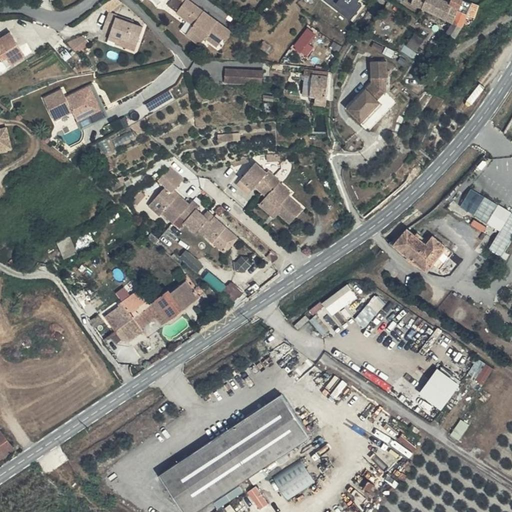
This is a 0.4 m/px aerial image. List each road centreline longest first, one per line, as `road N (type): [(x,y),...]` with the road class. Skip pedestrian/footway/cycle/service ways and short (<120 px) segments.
road 1 (secondary): [(511,73),(425,181),(366,230),(0,477)]
road 2 (track): [(377,0),(334,71),(333,161)]
